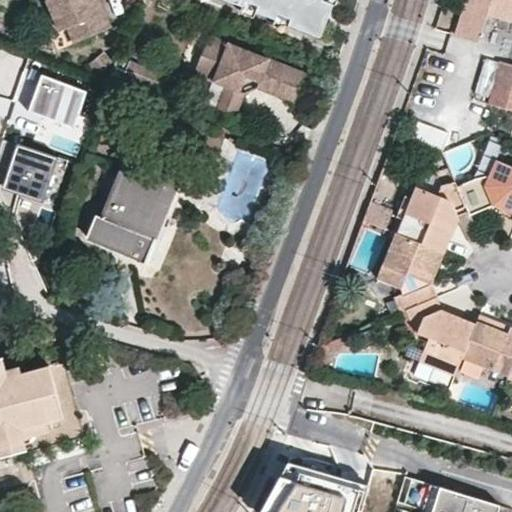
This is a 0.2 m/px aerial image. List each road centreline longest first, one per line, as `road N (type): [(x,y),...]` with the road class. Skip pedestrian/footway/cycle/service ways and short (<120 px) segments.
road 1 (residential): [(381,0),(243,373)]
road 2 (residential): [(243,373),(0,294)]
road 3 (residential): [(243,373),(172,511)]
